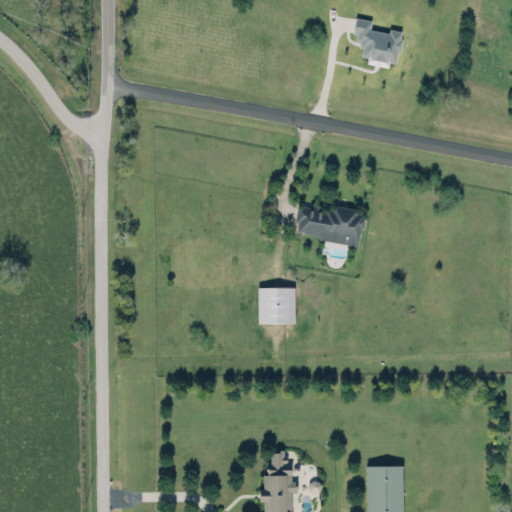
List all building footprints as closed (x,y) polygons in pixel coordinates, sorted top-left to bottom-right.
[(387,29),(388,25),(400,27),(398,35),(401,36),(398,49),(396,48),(393,59),(387,58),(385,56),(385,58),(368,55),(369,53),(366,54),(360,52),(362,44),(357,43),(358,38),(354,38),(355,30),(351,29),(354,14),(370,17),(368,25),(387,29)] [(356,243),(359,226),(361,226),(363,214),(361,214),(361,211),(355,210),(356,205),(331,201),(330,205),(324,204),(323,206),(296,202),(293,218),(296,218),(295,228),(317,232),(316,236),(356,243)] [(256,321),(293,321),(292,285),(256,285),(256,321)] [(269,447),(283,447),(284,456),(287,456),(287,463),(291,463),(291,478),(296,479),(297,490),(291,490),(291,511),(262,511),(262,499),(258,499),(257,489),(262,486),(262,472),(265,471),(266,464),(268,462),(269,447)] [(365,511),(400,511),(400,463),(365,464),(365,511)]
